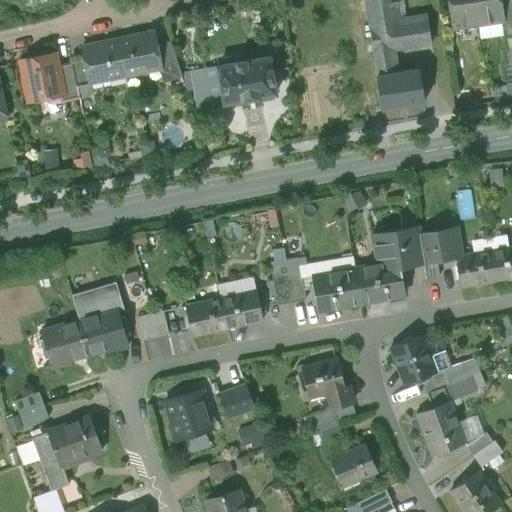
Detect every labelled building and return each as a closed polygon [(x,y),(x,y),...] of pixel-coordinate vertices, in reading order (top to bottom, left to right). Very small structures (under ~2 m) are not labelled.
[(427,19),(399,24),(394,0),(364,0),(376,76),(395,73),(391,49),(431,43),(427,19)] [(473,0),(449,0),(454,28),(477,24),(473,0)] [(498,0),(473,0),(477,24),(501,20),(498,0)] [(153,34),(118,41),(125,74),(159,67),(160,67),(155,45),(153,34)] [(118,41),(82,48),(84,56),(89,82),(90,82),(125,74),(118,41)] [(170,41),(155,45),(160,67),(159,67),(162,83),(181,78),(170,41)] [(55,54),(20,61),(23,77),(22,79),(24,93),(27,94),(28,100),(31,100),(35,103),(44,101),(47,97),(59,94),(63,93),(57,66),(55,54)] [(84,56),(71,59),(71,63),(77,88),(91,85),(90,82),(89,82),(84,56)] [(268,57),(217,67),(224,104),(241,101),(242,103),(259,99),(259,97),(275,94),(268,57)] [(71,63),(57,66),(63,93),(59,94),(61,102),(79,98),(77,88),(71,63)] [(217,67),(202,69),(209,106),(224,104),(217,67)] [(395,73),(376,76),(382,110),(423,104),(418,70),(395,73)] [(90,167),(87,152),(70,155),(73,170),(90,167)] [(417,228),(373,236),(373,240),(371,242),(373,249),(375,249),(378,264),(355,269),(361,304),(404,296),(399,267),(423,263),(421,251),(418,235),(417,228)] [(421,251),(423,263),(423,265),(455,260),(455,258),(461,256),(455,229),(418,235),(421,251)] [(511,247),(491,251),(495,281),(511,278),(511,247)] [(461,256),(455,258),(455,260),(460,287),(495,281),(490,251),(461,256)] [(297,257),(284,260),(287,276),(288,280),(301,278),(297,257)] [(353,258),(320,263),(321,274),(301,278),(303,290),(314,288),(318,312),(361,304),(355,269),(353,258)] [(284,260),(270,262),(272,279),(287,276),(284,260)] [(287,276),(272,279),(277,305),(292,302),(288,280),(287,276)] [(301,278),(288,280),(292,302),(305,300),(303,290),(301,278)] [(115,283),(71,295),(78,320),(79,320),(117,309),(117,311),(123,309),(115,283)] [(255,290),(220,298),(227,328),(262,320),(255,290)] [(220,298),(185,306),(192,336),(227,328),(220,298)] [(117,309),(79,320),(88,353),(108,348),(109,351),(128,346),(117,311),(117,309)] [(163,311),(150,314),(155,337),(168,334),(163,311)] [(150,314),(137,317),(143,340),(155,337),(150,314)] [(78,320),(41,331),(52,369),(70,363),(69,359),(88,353),(79,320),(78,320)] [(422,336),(390,348),(404,385),(421,379),(435,373),(435,372),(441,370),(448,368),(442,352),(429,356),(422,336)] [(337,359),(301,368),(309,398),(324,394),(328,409),(332,409),(352,403),(348,386),(344,387),(337,359)] [(460,363),(448,368),(441,370),(435,372),(435,373),(421,379),(426,393),(447,385),(447,386),(466,378),(460,363)] [(466,378),(447,386),(447,385),(426,393),(432,408),(449,402),(449,403),(476,391),(470,377),(466,378)] [(245,385),(220,394),(228,417),(253,408),(245,385)] [(199,390),(165,400),(172,423),(168,424),(173,441),(211,429),(199,390)] [(39,392),(14,401),(19,414),(43,405),(39,392)] [(432,408),(416,414),(432,455),(464,443),(449,403),(449,402),(432,408)] [(43,405),(19,414),(24,426),(48,417),(43,405)] [(332,409),(311,416),(317,431),(338,424),(332,409)] [(16,416),(5,420),(9,431),(21,427),(16,416)] [(89,416),(47,432),(31,438),(50,491),(33,497),(38,511),(62,511),(61,507),(75,502),(68,484),(62,468),(78,462),(76,458),(101,449),(89,416)] [(244,447),(263,440),(257,421),(237,428),(244,447)] [(338,424),(317,431),(323,444),(343,437),(338,424)] [(485,433),(466,446),(473,456),(492,442),(485,433)] [(492,442),(473,456),(480,467),(502,452),(494,441),(492,442)] [(364,445),(330,460),(341,487),(376,472),(364,445)] [(228,460),(206,467),(211,481),(233,474),(228,460)] [(477,472),(449,492),(463,511),(489,511),(500,505),(477,472)] [(389,487),(359,502),(363,511),(370,511),(396,500),(389,487)] [(244,511),(238,490),(206,500),(209,511),(244,511)]
